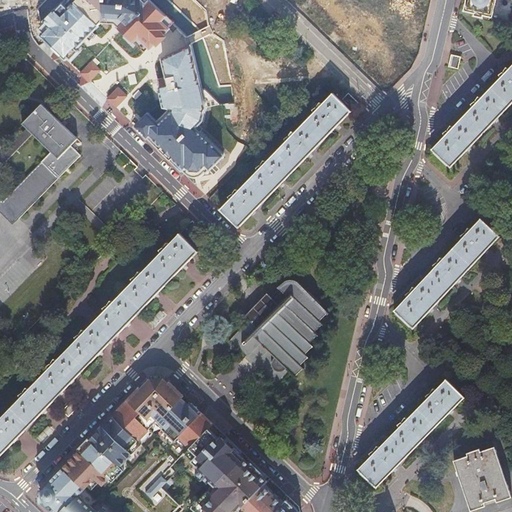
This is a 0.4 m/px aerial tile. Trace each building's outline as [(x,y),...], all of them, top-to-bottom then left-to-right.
[(151,0),(61,0),(32,29),(65,61),(103,23),(115,24),(134,42),(138,38),(150,49),(176,22),(151,0)] [(465,0),(463,10),(474,12),(473,15),(482,17),(483,15),(490,16),(492,17),(495,0),(465,0)] [(190,49),(159,58),(167,85),(157,88),(163,108),(171,109),(159,121),(148,110),(134,125),(182,171),(187,167),(191,171),(200,170),(206,165),(209,168),(222,156),(196,129),(202,123),(207,107),(190,49)] [(461,57),(451,54),(448,67),(458,70),(461,57)] [(450,167),(465,151),(466,152),(470,148),(469,147),(492,123),(493,124),(498,119),(497,118),(511,101),(511,64),(508,69),(505,67),(503,71),(505,72),(504,74),(502,72),(498,75),(500,78),(480,98),(478,97),(475,100),(477,102),(476,103),(474,102),(470,104),(471,106),(472,107),(453,128),(450,125),(447,129),(449,131),(448,132),(446,131),(442,133),(444,136),(431,150),(450,167)] [(231,200),(222,210),(240,228),(252,215),(253,217),(256,214),(258,212),(257,211),(280,186),(281,187),(283,185),(285,183),(284,182),(308,157),(309,158),(311,156),(313,154),(312,152),(335,128),(336,129),(338,127),(341,125),(340,124),(352,111),(333,93),(324,104),(319,102),(318,105),(320,107),(319,108),(316,106),(312,109),(315,112),(295,133),(291,131),(289,135),(291,137),(290,138),(288,137),(284,138),(287,141),(268,161),(264,160),(262,164),(263,166),(262,167),(260,165),(257,167),(260,170),(240,191),(236,189),(234,193),(236,194),(235,195),(234,194),(229,196),(231,200)] [(52,154),(37,170),(47,180),(53,174),(59,179),(81,157),(72,147),(78,141),(42,106),(23,125),(28,131),(33,136),(52,154)] [(47,180),(37,170),(4,204),(0,199),(0,169),(33,136),(28,131),(0,159),(0,212),(13,226),(59,179),(53,174),(47,180)] [(427,312),(428,313),(433,309),(431,308),(455,284),(460,280),(459,279),(483,253),(484,254),(488,250),(487,248),(499,236),(480,219),(471,229),(468,228),(465,231),(467,233),(466,234),(464,232),(460,235),(462,238),(442,259),(440,257),(437,261),(439,263),(438,264),(436,262),(433,264),(434,266),(435,267),(415,288),(412,286),(410,289),(412,292),(411,293),(408,291),(404,293),(406,295),(407,297),(394,310),(413,328),(427,312)] [(0,456),(13,443),(14,444),(18,440),(18,438),(41,414),(43,415),(47,411),(46,410),(70,385),(71,386),(75,382),(74,380),(98,356),(99,357),(103,353),(102,352),(126,327),(127,328),(131,324),(130,322),(155,298),(155,299),(160,294),(159,293),(182,270),(183,270),(188,266),(187,265),(199,252),(180,234),(170,244),(167,243),(165,246),(167,248),(166,249),(164,248),(160,250),(162,253),(142,273),(139,272),(137,276),(138,277),(137,278),(136,277),(132,279),(134,282),(114,303),(110,301),(109,305),(110,306),(109,308),(107,306),(103,308),(105,311),(86,332),(83,330),(81,333),(83,335),(81,336),(80,335),(75,337),(77,341),(58,361),(54,359),(52,363),(54,364),(53,366),(51,364),(47,366),(49,369),(30,389),(26,388),(24,391),(26,393),(25,394),(23,392),(19,395),(21,399),(1,419),(0,418),(0,456)] [(294,280),(289,279),(287,280),(285,280),(281,283),(277,286),(279,288),(248,320),(254,326),(240,340),(244,343),(256,330),(258,332),(256,333),(277,353),(270,360),(269,363),(269,365),(270,366),(271,368),(274,370),(276,371),(279,371),(283,369),(287,364),(291,368),(289,371),(294,377),(295,375),(294,374),(300,368),(301,369),(303,368),(298,364),(305,357),(306,358),(307,357),(302,352),(309,345),(311,347),(312,346),(308,342),(314,335),(316,336),(317,335),(313,330),(319,324),(321,325),(322,324),(317,319),(324,313),(325,314),(327,313),(303,288),(296,281),(295,280),(294,280)] [(165,378),(147,378),(42,487),(41,490),(40,492),(40,495),(40,497),(42,500),(54,511),(109,511),(103,506),(96,511),(78,494),(87,484),(94,477),(98,481),(101,484),(108,477),(119,465),(126,459),(122,455),(149,428),(157,419),(163,425),(161,428),(167,434),(173,440),(174,439),(177,435),(189,447),(212,423),(165,378)] [(375,487),(391,471),(392,472),(396,468),(395,466),(419,443),(419,444),(424,439),(423,438),(448,414),(449,415),(453,410),(452,409),(464,397),(445,380),(436,390),(433,387),(430,391),(432,393),(431,395),(429,392),(425,395),(427,398),(407,418),(404,416),(402,420),(404,422),(402,423),(401,421),(397,424),(399,427),(379,447),(376,445),(373,449),(375,450),(374,452),(372,449),(368,452),(371,455),(357,469),(375,487)] [(298,511),(296,507),(212,423),(189,447),(185,450),(182,456),(210,482),(193,499),(206,511),(233,511),(236,509),(238,511),(298,511)] [(149,428),(122,455),(126,459),(152,431),(149,428)] [(170,443),(173,440),(167,434),(163,437),(170,443)] [(189,447),(177,435),(174,439),(185,450),(189,447)] [(468,452),(469,455),(454,460),(471,509),(485,505),(483,501),(496,497),(497,501),(511,496),(494,447),(480,452),(479,449),(468,452)] [(123,469),(119,465),(108,477),(111,481),(123,469)] [(166,481),(161,475),(145,491),(151,497),(166,481)] [(98,481),(94,477),(87,484),(91,488),(98,481)]
